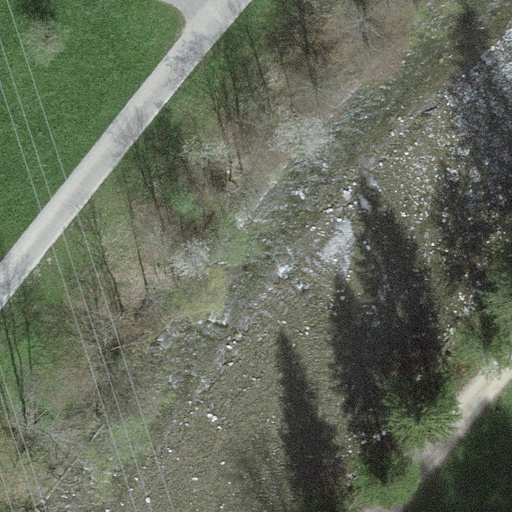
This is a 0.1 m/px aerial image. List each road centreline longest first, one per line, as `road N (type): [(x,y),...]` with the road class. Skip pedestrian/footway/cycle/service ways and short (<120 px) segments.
road 1 (track): [(234,0),(0,275)]
road 2 (track): [(511,355),(387,511)]
